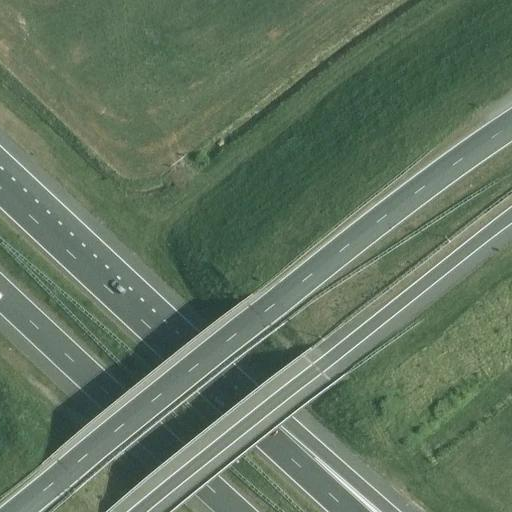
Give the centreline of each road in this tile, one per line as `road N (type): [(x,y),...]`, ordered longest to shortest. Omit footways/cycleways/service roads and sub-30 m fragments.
road 1 (motorway): [(511,134),(18,511)]
road 2 (motorway): [(353,511),(0,186)]
road 3 (motorway): [(139,511),(511,217)]
road 4 (motorway): [(0,293),(240,511)]
